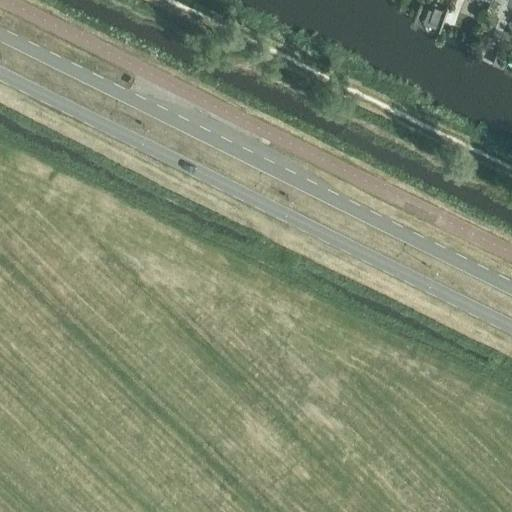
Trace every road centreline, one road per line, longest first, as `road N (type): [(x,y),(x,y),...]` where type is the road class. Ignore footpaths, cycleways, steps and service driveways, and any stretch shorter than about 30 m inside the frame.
road 1 (tertiary): [(511,289),(0,35)]
road 2 (tertiary): [(0,77),(511,329)]
